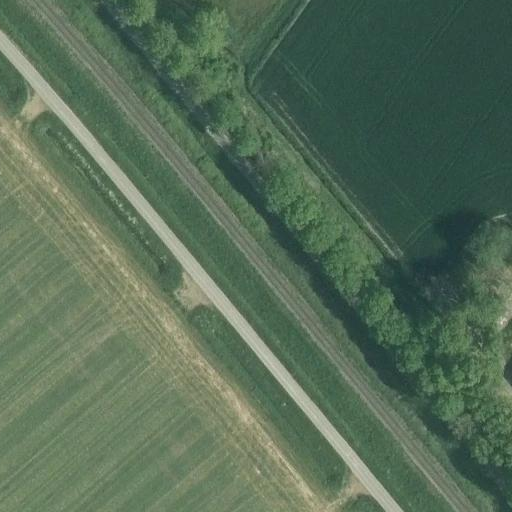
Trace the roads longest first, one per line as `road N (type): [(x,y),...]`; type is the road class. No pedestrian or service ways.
road 1 (unclassified): [(105,0),(511,493)]
road 2 (unclassified): [(393,511),(0,40)]
